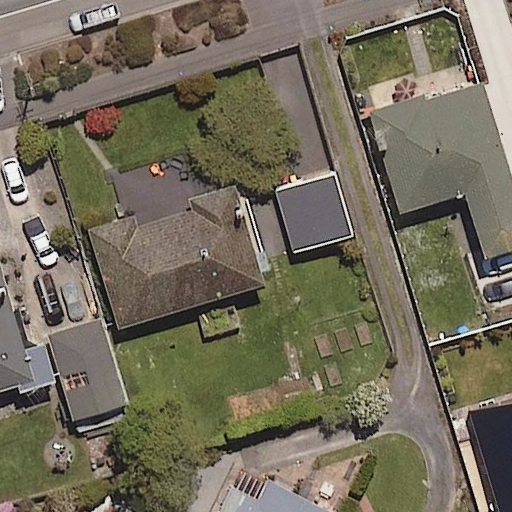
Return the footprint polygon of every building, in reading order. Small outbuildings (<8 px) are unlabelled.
[(478,244),(511,233),(511,184),(474,67),(364,102),(395,200),(458,180),(478,244)] [(289,242),(348,225),(329,161),(271,178),(289,242)] [(115,319),(265,271),(234,174),(84,222),(115,319)] [(423,324),(480,309),(470,271),(413,287),(423,324)] [(42,322),(17,329),(0,272),(0,378),(54,362),(72,421),(128,404),(98,305),(42,322)] [(511,511),(511,393),(463,410),(496,511),(511,511)] [(333,511),(337,503),(232,453),(204,511),(333,511)]
